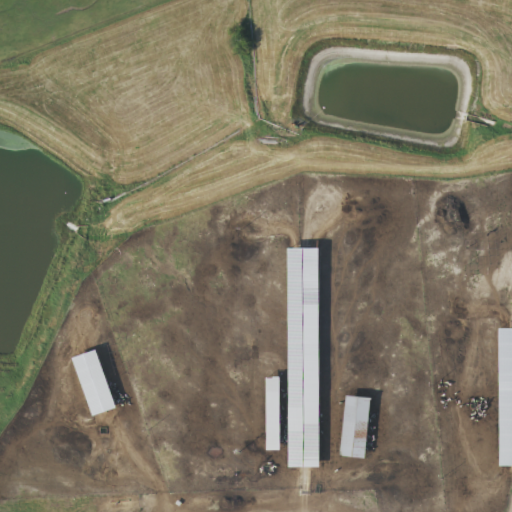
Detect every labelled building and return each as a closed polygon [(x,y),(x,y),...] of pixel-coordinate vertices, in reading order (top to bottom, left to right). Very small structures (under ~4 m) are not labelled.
[(291,466),(292,248),(323,248),(322,467),(291,466)] [(511,328),(511,465),(502,465),(502,328),(511,328)] [(76,357),(100,350),(118,408),(95,416),(76,357)] [(282,379),(282,450),(269,450),(269,379),(282,379)] [(343,456),(348,395),(373,397),(368,458),(343,456)]
